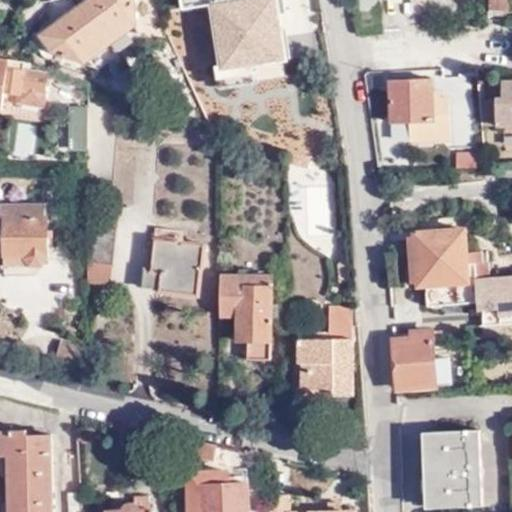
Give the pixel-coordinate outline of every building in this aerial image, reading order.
[(90,68),(143,25),(140,0),(94,0),(46,39),(60,55),(90,68)] [(232,0),(234,11),(288,5),(287,0),(232,0)] [(511,0),(491,0),(491,12),(511,12),(511,0)] [(288,5),(234,11),(235,21),(289,13),(288,5)] [(143,25),(90,68),(104,73),(144,40),(143,25)] [(23,102),(48,105),(50,89),(51,77),(52,73),(33,71),(33,64),(0,58),(0,109),(5,110),(8,90),(25,93),(23,102)] [(58,78),(51,77),(50,89),(57,89),(58,78)] [(396,143),(452,141),(450,99),(443,99),(442,91),(435,91),(434,81),(393,83),(396,143)] [(498,102),(482,102),(484,129),(496,128),(496,125),(500,124),(500,142),(511,141),(511,82),(499,83),(498,102)] [(73,152),(90,153),(91,113),(73,113),(73,152)] [(170,137),(175,120),(163,117),(159,134),(170,137)] [(286,166),(286,150),(261,143),(256,156),(286,166)] [(309,172),(314,158),(286,150),(286,166),(309,172)] [(458,156),(459,170),(485,169),(485,156),(458,156)] [(114,227),(114,205),(90,204),(90,225),(114,227)] [(48,207),(3,207),(4,221),(7,221),(7,275),(29,276),(33,272),(33,268),(44,268),(50,259),(50,253),(54,252),(54,235),(49,235),(50,220),(48,221),(48,207)] [(89,266),(114,268),(114,227),(90,225),(89,266)] [(468,232),(419,236),(422,289),(431,289),(432,309),(478,305),(478,313),(509,310),(510,315),(511,314),(511,276),(493,278),(492,264),(486,265),(485,255),(470,256),(468,232)] [(153,275),(146,275),(145,291),(161,293),(161,295),(206,299),(209,272),(205,272),(207,248),(182,245),(183,239),(157,236),(155,258),(153,275)] [(340,284),(358,282),(356,255),(340,256),(340,264),(339,266),(340,284)] [(114,268),(89,266),(89,286),(113,287),(114,268)] [(248,279),(223,279),(223,318),(241,318),(241,342),(249,342),(250,360),(273,360),(273,342),(274,342),(275,280),(267,280),(267,275),(248,275),(248,279)] [(58,328),(56,302),(29,304),(30,329),(58,328)] [(355,314),(326,314),(326,341),(355,343),(355,314)] [(439,385),(437,358),(436,346),(436,334),(435,331),(396,334),(401,395),(424,395),(423,386),(439,385)] [(447,334),(436,334),(436,346),(448,347),(447,334)] [(500,338),(474,339),(476,362),(502,361),(500,338)] [(311,402),(334,402),(335,409),(355,408),(355,343),(326,341),(301,341),(301,376),(306,376),(311,376),(311,402)] [(84,351),(61,345),(57,361),(80,368),(84,351)] [(453,358),(437,358),(439,385),(455,386),(453,358)] [(435,433),(438,508),(487,508),(486,464),(485,431),(435,433)] [(31,433),(0,434),(0,460),(13,460),(13,511),(56,511),(54,436),(43,437),(31,437),(31,433)] [(216,462),(219,445),(178,438),(179,457),(216,462)] [(250,511),(250,485),(230,486),(229,480),(223,480),(223,479),(192,478),(192,511),(250,511)] [(73,511),(84,511),(84,495),(72,496),(73,511)] [(296,511),(295,495),(271,496),(271,511),(296,511)] [(327,503),(327,511),(342,511),(342,502),(327,503)]
